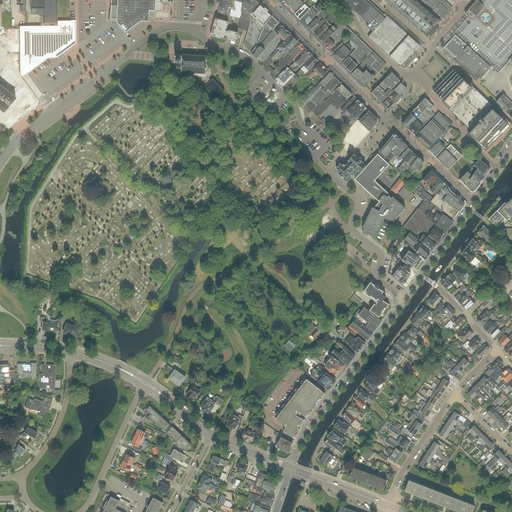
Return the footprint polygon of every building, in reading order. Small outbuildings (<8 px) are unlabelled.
[(42,0),(43,8),(43,14),(43,15),(43,22),(43,26),(48,26),(48,22),(53,22),(53,25),(56,25),(56,21),(57,21),(57,3),(56,0),(42,0)] [(124,33),(140,21),(148,21),(149,10),(155,11),(155,10),(155,0),(111,0),(110,19),(116,19),(116,21),(117,22),(124,33)] [(155,10),(162,11),(162,2),(172,3),(172,2),(172,0),(155,0),(155,10)] [(221,0),(217,14),(216,18),(228,21),(230,9),(234,9),(234,0),(221,0)] [(243,2),(242,2),(242,0),(235,0),(235,10),(231,9),(230,16),(233,17),(234,17),(240,18),(241,16),(241,17),(241,16),(241,14),(242,10),(241,10),(243,2)] [(241,17),(241,16),(240,18),(241,18),(240,20),(240,25),(245,26),(251,0),(242,0),(242,2),(243,2),(241,10),(242,10),(241,14),(241,16),(241,17)] [(254,10),(260,4),(260,3),(260,4),(255,0),(254,0),(251,0),(245,26),(250,27),(250,26),(251,14),(253,11),(254,10)] [(294,13),(306,0),(285,0),(285,3),(294,12),(294,13)] [(310,9),(314,6),(321,13),(325,9),(319,3),(317,5),(315,3),(318,0),(309,0),(295,14),(301,19),(310,9)] [(342,0),(354,10),(363,0),(342,0)] [(363,0),(354,10),(361,17),(372,6),(365,0),(363,0)] [(390,0),(430,35),(431,36),(439,27),(437,25),(441,21),(438,18),(438,19),(420,3),(417,0),(390,0)] [(465,15),(467,17),(454,33),(456,35),(486,62),(491,67),(498,73),(509,61),(511,63),(511,0),(478,0),(478,1),(468,11),(465,15)] [(443,18),(450,10),(450,8),(443,2),(441,2),(433,11),(440,18),(440,19),(441,18),(443,18)] [(244,46),(253,55),(262,44),(259,41),(262,33),(261,33),(264,28),(263,27),(273,16),(260,4),(254,10),(253,11),(251,14),(250,26),(250,27),(249,28),(248,31),(244,46)] [(319,15),(321,13),(314,6),(310,9),(311,9),(301,19),(302,20),(303,20),(306,23),(305,24),(307,25),(318,14),(319,15)] [(379,12),(372,6),(361,17),(369,24),(379,12)] [(334,24),(334,25),(337,29),(343,23),(327,7),(316,18),(308,26),(308,27),(310,29),(311,28),(312,30),(312,31),(314,33),(314,32),(327,19),(331,22),(332,22),(334,24)] [(373,31),(385,18),(379,12),(369,24),(367,26),(373,31)] [(242,37),(245,26),(240,25),(239,28),(238,28),(237,31),(230,30),(231,22),(233,17),(230,16),(229,21),(228,21),(216,18),(211,36),(219,38),(226,40),(226,41),(240,45),(242,37)] [(262,33),(259,41),(262,44),(279,22),(280,22),(273,16),(263,27),(264,28),(261,33),(262,33)] [(389,18),(385,18),(373,31),(368,37),(390,56),(395,61),(402,67),(404,68),(405,68),(407,67),(408,67),(417,57),(417,55),(417,54),(417,53),(416,51),(415,50),(420,45),(415,40),(414,40),(409,36),(409,35),(408,35),(404,31),(403,30),(403,29),(399,26),(398,25),(398,26),(393,21),(392,21),(389,18)] [(19,72),(23,77),(25,76),(27,74),(48,58),(55,58),(56,57),(57,57),(60,55),(69,48),(69,26),(71,26),(71,21),(57,21),(56,21),(56,25),(56,26),(18,27),(18,29),(19,52),(19,72)] [(319,38),(320,39),(328,31),(334,24),(332,22),(331,22),(330,24),(328,21),(322,26),(315,33),(315,34),(318,37),(318,36),(320,37),(319,38)] [(258,57),(273,41),(283,31),(285,28),(279,22),(262,44),(253,55),(257,59),(258,57)] [(343,23),(337,29),(332,34),(324,43),(324,42),(325,43),(327,41),(328,42),(326,44),(327,44),(326,45),(327,45),(326,45),(327,44),(328,45),(328,46),(327,46),(329,48),(330,49),(349,29),(343,23)] [(334,25),(334,24),(328,31),(320,39),(324,42),(324,43),(332,34),(337,29),(334,25)] [(272,48),(276,44),(278,42),(283,36),(284,37),(289,31),(286,29),(285,30),(284,29),(283,31),(273,41),(258,57),(260,59),(271,49),(272,48)] [(351,30),(349,29),(330,49),(331,50),(345,36),(351,30)] [(372,50),(351,30),(345,36),(358,47),(353,52),(342,63),(346,67),(347,66),(349,68),(348,69),(351,72),(366,56),(369,53),(372,50)] [(260,59),(264,62),(278,48),(285,41),(292,34),(289,31),(284,37),(283,36),(278,42),(276,44),(272,48),(271,49),(260,59)] [(485,74),(491,67),(486,62),(456,35),(454,33),(441,47),(443,49),(441,51),(454,62),(455,61),(473,76),(479,69),(484,73),(485,74)] [(285,41),(278,48),(285,55),(286,54),(287,54),(299,42),(298,41),(297,40),(296,40),(293,37),(293,36),(292,34),(285,41)] [(347,38),(345,36),(331,50),(332,51),(332,50),(333,51),(332,51),(334,53),(343,45),(344,44),(344,43),(343,42),(347,38)] [(344,43),(344,44),(344,45),(349,50),(354,45),(347,38),(343,42),(344,43)] [(287,54),(294,61),(302,52),(302,51),(303,50),(303,51),(306,48),(305,48),(303,46),(303,45),(302,46),(301,45),(301,44),(299,42),(287,54)] [(349,50),(344,45),(335,54),(334,55),(341,62),(351,52),(356,47),(354,45),(349,50)] [(279,61),(285,55),(278,48),(264,62),(262,64),(266,68),(274,60),(276,58),(279,61)] [(307,50),(306,49),(284,73),(280,76),(278,78),(282,82),(282,81),(285,83),(301,67),(312,55),(310,53),(309,51),(309,52),(307,50)] [(372,50),(372,51),(372,50),(369,53),(366,56),(367,57),(352,73),(353,74),(358,78),(360,76),(378,56),(372,50)] [(176,61),(176,62),(177,62),(178,62),(178,64),(177,64),(177,68),(182,68),(182,70),(181,70),(181,71),(182,71),(182,72),(183,72),(183,71),(188,72),(189,72),(190,72),(190,77),(201,78),(200,81),(206,86),(205,87),(217,99),(224,91),(213,80),(212,81),(210,78),(210,69),(210,65),(207,65),(207,64),(207,63),(207,61),(207,60),(207,57),(207,56),(207,55),(206,55),(201,55),(200,55),(195,55),(194,55),(190,54),(188,54),(184,54),(183,54),(182,54),(182,55),(181,55),(177,55),(176,55),(176,56),(176,57),(176,58),(177,58),(177,59),(176,59),(176,60),(176,61)] [(283,72),(294,61),(287,54),(280,62),(276,65),(283,72)] [(379,57),(378,56),(360,76),(358,78),(358,79),(359,79),(365,85),(375,75),(377,74),(384,67),(386,64),(379,57)] [(312,67),(318,61),(314,57),(304,66),(309,71),(312,68),(312,67)] [(320,62),(308,76),(313,80),(318,74),(321,76),(323,74),(324,75),(329,69),(320,62)] [(0,130),(8,118),(3,111),(5,110),(8,106),(12,103),(12,102),(16,105),(15,105),(23,110),(36,102),(16,72),(4,64),(0,70),(0,130)] [(278,74),(280,76),(284,73),(278,68),(275,71),(278,74)] [(449,109),(472,86),(473,85),(466,78),(465,80),(454,69),(433,90),(444,101),(443,103),(449,109)] [(473,76),(472,77),(476,81),(484,73),(479,69),(473,76)] [(372,92),(378,98),(389,87),(391,85),(394,89),(402,82),(392,72),(383,81),(383,82),(372,92)] [(302,102),(306,106),(334,77),(335,77),(330,73),(315,88),(302,102)] [(334,77),(306,106),(313,112),(324,100),(341,83),(341,82),(340,83),(334,77)] [(403,81),(402,82),(394,89),(392,91),(388,95),(396,104),(404,97),(404,93),(407,90),(404,86),(404,82),(403,81)] [(324,100),(313,112),(318,117),(332,104),(337,110),(348,99),(347,98),(350,96),(352,94),(351,93),(350,94),(346,90),(346,89),(342,86),(343,85),(342,84),(341,85),(341,84),(341,85),(338,88),(325,101),(324,100)] [(190,89),(185,85),(182,89),(187,93),(190,89)] [(494,107),(472,86),(449,109),(471,130),(486,115),(494,107)] [(388,95),(392,91),(389,87),(378,98),(381,102),(382,102),(388,95)] [(511,102),(504,94),(496,101),(506,112),(511,117),(511,102)] [(396,104),(388,95),(382,102),(390,110),(396,104)] [(346,129),(348,131),(358,121),(356,119),(366,108),(366,107),(365,107),(359,101),(354,96),(341,110),(344,113),(342,115),(345,118),(348,120),(345,123),(349,126),(346,129)] [(432,109),(434,107),(425,98),(403,121),(403,124),(415,135),(434,114),(432,112),(432,109)] [(471,131),(471,130),(468,134),(486,151),(511,124),(494,107),(486,115),(471,131)] [(428,149),(453,124),(444,115),(443,116),(439,112),(416,136),(428,149)] [(455,138),(459,135),(454,130),(450,133),(455,138)] [(442,139),(445,136),(443,134),(438,139),(438,140),(429,149),(428,150),(429,150),(430,151),(431,151),(431,152),(432,153),(435,156),(436,157),(436,156),(448,144),(442,139)] [(392,151),(402,141),(396,135),(393,135),(379,152),(380,153),(385,158),(390,152),(389,151),(390,149),(392,151)] [(402,141),(392,151),(393,152),(387,158),(390,161),(390,162),(392,164),(398,157),(397,156),(407,146),(402,141)] [(449,169),(455,163),(457,161),(463,155),(451,144),(437,158),(449,169)] [(403,159),(411,150),(410,151),(409,150),(410,150),(407,147),(393,163),(392,164),(396,168),(402,162),(401,162),(403,159)] [(401,172),(403,174),(404,173),(410,166),(418,156),(417,155),(415,156),(414,154),(413,155),(412,153),(412,152),(412,151),(402,162),(397,168),(401,172)] [(367,167),(365,165),(366,165),(354,154),(348,160),(350,162),(346,166),(342,162),(337,168),(340,171),(338,173),(341,176),(340,177),(343,180),(344,179),(347,182),(353,175),(356,178),(359,182),(358,182),(379,202),(374,208),(372,207),(363,227),(365,228),(363,232),(363,233),(363,234),(368,236),(369,234),(375,238),(385,218),(393,222),(405,208),(393,197),(392,198),(388,195),(374,181),(389,165),(381,158),(370,170),(367,167)] [(410,166),(404,173),(405,173),(403,174),(408,179),(423,162),(421,161),(421,160),(422,160),(418,156),(410,166)] [(484,175),(490,169),(480,159),(475,165),(484,175)] [(477,169),(470,180),(466,185),(471,190),(472,190),(474,190),(485,176),(477,169)] [(432,182),(437,177),(438,177),(431,171),(420,182),(420,181),(412,190),(419,196),(425,190),(425,189),(432,182)] [(466,185),(470,180),(468,178),(470,174),(467,172),(460,179),(462,181),(463,180),(463,181),(463,182),(465,184),(466,185)] [(438,177),(437,177),(433,182),(431,184),(434,187),(432,189),(431,188),(430,189),(435,194),(444,184),(444,185),(445,185),(445,183),(444,183),(443,182),(442,183),(441,182),(441,181),(439,179),(440,179),(438,177)] [(405,183),(400,179),(391,190),(392,191),(393,190),(397,193),(405,183)] [(452,191),(450,189),(445,184),(445,185),(434,197),(435,197),(433,200),(432,199),(431,201),(453,219),(459,211),(463,206),(462,205),(462,204),(462,203),(459,201),(460,199),(457,196),(455,194),(452,191)] [(415,195),(411,192),(408,188),(405,186),(400,191),(404,195),(402,196),(408,202),(415,195)] [(425,216),(431,221),(436,225),(444,232),(445,232),(453,221),(443,214),(444,213),(422,194),(419,197),(424,201),(418,209),(425,216)] [(511,198),(509,202),(507,204),(505,202),(488,219),(493,222),(497,227),(505,219),(507,220),(511,215),(511,198)] [(424,234),(426,235),(436,245),(436,244),(438,242),(438,241),(441,238),(441,237),(440,236),(441,234),(443,235),(443,234),(444,234),(444,233),(441,231),(441,232),(440,231),(440,230),(430,222),(431,221),(425,216),(418,209),(404,226),(415,235),(420,230),(424,234)] [(484,225),(477,233),(488,242),(494,234),(490,230),(490,231),(484,225)] [(411,247),(415,251),(425,259),(427,257),(426,256),(427,255),(428,256),(430,253),(418,242),(417,243),(416,243),(415,244),(414,243),(415,243),(418,239),(410,232),(405,240),(412,246),(412,247),(411,247)] [(436,245),(426,235),(424,234),(422,236),(419,240),(431,251),(432,251),(432,250),(433,249),(433,248),(431,247),(432,246),(434,247),(435,245),(436,245)] [(477,251),(483,243),(480,240),(479,240),(474,236),(467,246),(480,257),(481,255),(477,251)] [(407,247),(407,248),(400,257),(401,259),(403,261),(404,262),(406,263),(407,261),(414,267),(417,263),(416,262),(420,258),(413,253),(415,251),(411,247),(412,247),(407,243),(404,246),(407,247)] [(479,261),(481,259),(476,254),(467,246),(461,254),(467,259),(466,260),(470,263),(475,257),(479,261)] [(410,274),(410,273),(410,272),(408,270),(408,271),(405,269),(406,268),(404,266),(403,267),(401,266),(398,270),(397,270),(392,276),(396,280),(398,281),(399,281),(404,285),(407,280),(406,279),(410,274)] [(463,281),(466,278),(464,276),(467,273),(465,270),(464,270),(460,266),(459,266),(457,268),(455,268),(454,270),(453,271),(463,281)] [(446,277),(451,284),(455,280),(459,284),(462,282),(453,272),(451,274),(450,273),(446,277)] [(316,286),(310,294),(334,311),(345,297),(347,299),(352,291),(329,274),(319,288),(316,286)] [(502,279),(506,283),(510,279),(506,275),(502,279)] [(451,284),(446,277),(441,281),(447,288),(451,284)] [(385,302),(387,300),(386,297),(382,294),(384,291),(371,282),(364,291),(374,299),(375,298),(377,300),(370,310),(379,317),(389,304),(385,302)] [(462,305),(463,306),(471,299),(469,297),(473,293),(472,292),(469,290),(466,294),(466,293),(462,297),(463,298),(459,302),(459,303),(459,304),(460,305),(462,305)] [(430,298),(431,299),(428,302),(432,305),(440,297),(435,292),(430,298)] [(358,306),(362,301),(354,295),(350,300),(358,306)] [(471,299),(463,306),(464,308),(464,309),(466,310),(467,310),(467,311),(475,303),(471,299)] [(446,308),(443,305),(439,310),(442,314),(445,311),(450,317),(455,312),(448,305),(446,308)] [(429,315),(431,316),(436,321),(438,319),(433,314),(423,306),(418,313),(426,320),(429,315)] [(382,321),(365,307),(361,311),(359,309),(354,316),(373,332),(382,321)] [(492,315),(493,316),(496,313),(495,312),(496,311),(494,309),(490,313),(487,310),(485,312),(481,316),(482,317),(479,320),(477,320),(477,322),(479,322),(483,326),(487,322),(486,320),(492,315)] [(411,322),(418,328),(418,327),(421,329),(424,326),(426,327),(432,332),(435,329),(432,325),(430,324),(428,323),(424,319),(417,314),(411,322)] [(466,320),(463,317),(462,318),(460,316),(454,322),(458,326),(456,328),(457,330),(466,320)] [(505,321),(503,322),(506,324),(511,318),(510,316),(505,321)] [(50,324),(51,318),(46,318),(41,317),(40,322),(43,323),(42,330),(44,330),(44,331),(45,331),(45,332),(46,332),(49,332),(50,324)] [(50,320),(51,318),(50,324),(49,332),(53,333),(54,332),(56,332),(57,332),(58,325),(60,325),(61,320),(57,319),(57,320),(50,320)] [(362,324),(361,323),(355,318),(351,324),(369,339),(370,336),(371,335),(373,333),(364,325),(363,326),(361,325),(362,324)] [(452,325),(454,324),(451,321),(445,327),(449,331),(453,327),(452,325)] [(489,334),(499,324),(496,321),(493,324),(490,321),(487,324),(488,325),(484,329),(489,334)] [(76,336),(77,337),(78,331),(82,332),(83,327),(78,326),(78,325),(76,324),(73,324),(72,324),(72,325),(70,325),(70,324),(70,323),(66,322),(66,324),(64,333),(68,334),(69,333),(71,333),(71,335),(73,336),(76,337),(76,336)] [(311,331),(316,327),(312,322),(307,327),(311,331)] [(327,328),(321,323),(316,328),(317,328),(315,330),(311,335),(314,338),(318,333),(317,332),(319,330),(322,333),(327,328)] [(342,324),(340,326),(336,331),(343,337),(342,338),(346,341),(350,345),(350,344),(351,345),(351,346),(354,348),(354,349),(355,350),(358,352),(360,350),(360,349),(361,348),(362,348),(362,347),(363,345),(364,345),(365,343),(366,343),(365,342),(365,343),(342,324)] [(366,342),(369,339),(351,325),(349,328),(348,328),(358,336),(358,335),(366,342),(367,342),(366,342)] [(420,331),(419,331),(412,326),(411,327),(411,329),(410,330),(409,330),(407,332),(414,338),(418,332),(419,333),(418,334),(422,337),(424,335),(420,331)] [(497,339),(508,329),(505,327),(501,331),(498,328),(491,335),(491,336),(492,337),(493,337),(494,338),(495,337),(497,339)] [(463,342),(472,333),(467,328),(463,332),(462,331),(457,336),(463,342)] [(405,332),(398,340),(407,346),(413,339),(405,332)] [(510,340),(511,338),(511,333),(508,338),(504,334),(502,336),(502,338),(498,341),(498,342),(499,344),(501,346),(500,346),(501,346),(503,346),(510,340)] [(468,341),(463,345),(467,349),(470,346),(473,350),(480,343),(475,337),(470,343),(468,341)] [(407,346),(398,340),(394,345),(404,354),(409,348),(407,346)] [(342,351),(352,359),(353,358),(353,357),(354,357),(355,356),(350,351),(350,352),(349,351),(339,341),(336,344),(342,349),(343,348),(344,349),(342,351)] [(414,352),(417,349),(411,344),(408,347),(414,352)] [(479,349),(477,352),(476,352),(477,352),(471,357),(473,359),(477,355),(477,356),(477,355),(479,358),(481,356),(489,348),(485,344),(480,350),(479,349)] [(395,362),(402,354),(394,347),(387,355),(395,362)] [(338,357),(336,359),(342,364),(344,362),(347,365),(348,364),(352,359),(342,351),(340,354),(334,349),(332,352),(338,357)] [(344,365),(342,364),(336,359),(331,354),(325,361),(327,363),(325,365),(330,369),(329,371),(330,372),(331,371),(336,375),(341,369),(343,368),(344,367),(344,366),(344,365)] [(399,370),(401,368),(387,355),(382,362),(391,370),(395,365),(399,370)] [(464,358),(459,363),(464,368),(469,363),(464,358)] [(489,376),(503,363),(499,359),(490,367),(492,369),(491,370),(489,369),(485,373),(489,376)] [(454,367),(449,362),(447,360),(445,362),(450,367),(450,368),(452,370),(450,372),(455,377),(459,373),(454,367)] [(459,373),(464,368),(459,363),(457,365),(455,363),(455,364),(451,360),(449,362),(454,367),(459,373)] [(36,378),(36,363),(30,363),(30,365),(23,365),(23,364),(17,364),(17,372),(22,372),(22,369),(28,370),(28,369),(31,369),(31,378),(36,378)] [(4,376),(14,376),(14,370),(9,370),(8,364),(0,364),(0,395),(1,395),(1,392),(0,391),(0,373),(4,373),(4,376)] [(336,377),(319,364),(311,375),(328,388),(336,377)] [(54,388),(54,376),(55,365),(50,365),(50,368),(43,367),(43,375),(40,374),(40,387),(54,388)] [(180,386),(186,377),(184,376),(183,376),(180,374),(181,374),(180,373),(180,374),(168,365),(166,368),(173,373),(170,378),(180,386)] [(500,376),(504,380),(511,372),(508,368),(504,372),(499,367),(490,376),(495,381),(500,376)] [(480,381),(490,390),(492,388),(487,383),(490,381),(485,376),(480,381)] [(378,388),(381,384),(371,377),(364,386),(376,395),(379,391),(375,388),(376,387),(378,388)] [(437,378),(435,380),(447,388),(450,382),(444,378),(442,382),(437,378)] [(276,419),(286,426),(284,431),(293,436),(295,434),(297,435),(305,420),(298,416),(301,413),(307,417),(325,393),(307,379),(276,419)] [(200,393),(201,392),(195,388),(198,384),(193,380),(190,385),(192,387),(186,394),(192,399),(193,400),(193,399),(196,394),(198,395),(199,395),(200,393)] [(436,390),(443,394),(447,388),(435,380),(434,383),(436,385),(434,388),(436,390)] [(490,390),(480,381),(476,385),(481,390),(483,387),(488,392),(490,390)] [(481,390),(476,385),(472,389),(477,394),(480,397),(483,400),(486,398),(484,395),(483,396),(479,392),(481,390)] [(372,401),(374,399),(361,389),(358,393),(359,394),(358,396),(365,402),(368,398),(372,401)] [(478,400),(480,397),(477,394),(472,389),(468,394),(472,398),(472,399),(474,402),(475,401),(477,403),(480,401),(478,400)] [(436,390),(433,395),(439,399),(443,394),(436,390)] [(429,401),(435,405),(439,399),(433,395),(429,401)] [(200,407),(208,413),(215,403),(221,406),(224,401),(217,396),(216,397),(215,397),(212,401),(207,397),(205,400),(200,407)] [(361,409),(365,405),(356,396),(353,399),(355,400),(354,401),(361,409)] [(28,398),(25,407),(38,412),(37,415),(42,416),(45,410),(48,411),(52,399),(47,397),(44,397),(43,401),(35,399),(35,398),(34,398),(34,400),(28,398)] [(493,403),(495,405),(501,399),(498,397),(493,403)] [(431,411),(435,405),(429,401),(427,404),(422,401),(420,403),(431,411)] [(428,416),(431,411),(420,403),(418,405),(421,407),(418,411),(421,413),(422,412),(428,416)] [(362,418),(364,416),(352,404),(346,409),(355,418),(358,415),(362,418)] [(146,414),(143,418),(142,421),(148,424),(150,418),(155,422),(156,421),(177,441),(176,443),(185,448),(184,448),(188,450),(191,444),(152,408),(153,407),(150,405),(145,410),(147,412),(146,414)] [(500,408),(498,406),(496,408),(493,406),(491,408),(486,413),(491,417),(500,408)] [(500,408),(491,417),(495,421),(500,416),(498,414),(504,408),(502,406),(500,408)] [(351,424),(355,419),(347,411),(342,416),(351,424)] [(241,422),(245,414),(241,412),(240,416),(239,415),(239,417),(234,415),(234,416),(233,415),(232,416),(230,416),(228,421),(229,421),(227,425),(228,425),(227,426),(231,428),(232,427),(233,427),(235,428),(238,421),(241,422)] [(407,421),(407,422),(418,429),(422,424),(416,420),(417,419),(418,420),(419,417),(411,412),(408,417),(412,420),(411,421),(410,420),(409,422),(407,421)] [(451,417),(462,425),(464,423),(458,419),(460,415),(454,412),(451,417)] [(495,421),(499,426),(509,416),(506,414),(502,419),(500,416),(495,421)] [(509,416),(499,426),(504,430),(510,423),(508,421),(510,418),(509,416)] [(462,425),(451,417),(447,423),(453,427),(455,424),(457,425),(455,428),(458,430),(460,427),(462,425)] [(351,428),(351,427),(350,426),(344,422),(344,423),(339,420),(334,427),(345,434),(349,427),(351,428)] [(471,423),(466,420),(462,425),(467,428),(471,423)] [(418,429),(407,422),(406,424),(409,426),(408,427),(411,429),(409,431),(406,428),(405,429),(403,427),(401,430),(409,435),(410,432),(415,435),(418,429)] [(16,437),(18,439),(28,434),(34,438),(37,433),(30,428),(32,425),(30,423),(24,432),(16,437)] [(443,428),(449,432),(453,427),(447,423),(443,428)] [(390,430),(399,436),(402,431),(393,425),(390,430)] [(252,442),(256,433),(253,432),(254,430),(253,428),(249,426),(248,430),(245,429),(244,430),(244,431),(244,432),(242,437),(245,439),(246,440),(245,441),(249,442),(249,441),(250,441),(252,442)] [(468,438),(469,440),(479,431),(474,426),(469,431),(472,434),(468,438)] [(454,436),(451,434),(449,433),(449,432),(443,428),(439,434),(445,438),(447,435),(449,437),(450,436),(453,438),(454,436)] [(342,440),(343,439),(345,437),(334,429),(332,430),(327,437),(333,441),(335,439),(337,440),(336,443),(339,445),(342,447),(345,443),(342,440)] [(138,430),(135,436),(137,437),(145,441),(146,438),(147,439),(149,435),(138,430)] [(484,435),(479,431),(469,440),(471,442),(474,439),(475,440),(476,438),(479,440),(484,435)] [(16,442),(18,439),(16,437),(13,435),(11,439),(12,440),(8,444),(16,451),(14,452),(20,457),(25,450),(18,444),(18,443),(16,442)] [(488,440),(484,435),(479,440),(483,445),(488,440)] [(143,444),(145,441),(137,437),(135,436),(132,443),(135,445),(134,448),(140,451),(142,448),(139,447),(141,442),(143,444)] [(401,436),(398,440),(397,442),(406,448),(410,442),(401,436)] [(291,452),(292,449),(291,449),(291,447),(293,443),(288,440),(288,441),(286,440),(281,437),(277,447),(286,451),(286,452),(286,451),(288,452),(288,453),(289,452),(290,452),(291,452)] [(336,443),(329,438),(325,444),(331,448),(330,449),(334,452),(336,449),(342,454),(345,450),(339,445),(336,443)] [(397,445),(388,439),(386,442),(395,448),(397,445)] [(431,447),(441,455),(443,452),(440,451),(441,450),(438,449),(441,445),(443,447),(445,444),(439,440),(437,443),(435,441),(431,447)] [(493,445),(488,440),(483,445),(484,445),(482,447),(479,449),(482,452),(486,447),(488,450),(493,445)] [(431,447),(427,453),(433,457),(435,454),(437,455),(440,457),(441,455),(431,447)] [(389,448),(387,450),(399,458),(401,456),(399,455),(401,452),(403,453),(396,449),(394,451),(389,448)] [(160,454),(165,457),(171,460),(172,461),(174,458),(182,462),(185,455),(174,449),(171,456),(162,451),(160,454)] [(387,450),(386,452),(388,453),(387,453),(391,456),(389,459),(396,464),(396,463),(395,463),(397,460),(398,460),(399,458),(387,450)] [(499,460),(503,455),(499,450),(494,455),(496,457),(495,459),(494,459),(487,466),(490,469),(495,464),(499,460)] [(327,466),(334,456),(326,451),(320,461),(327,466)] [(379,455),(387,461),(389,458),(384,455),(384,454),(381,452),(379,455)] [(427,453),(423,459),(429,463),(429,462),(431,464),(434,466),(436,464),(433,462),(433,461),(431,460),(433,457),(427,453)] [(126,454),(124,461),(132,465),(135,458),(126,454)] [(211,461),(212,461),(211,464),(210,463),(207,469),(213,472),(216,464),(219,465),(219,464),(222,466),(224,467),(223,470),(225,471),(229,462),(226,461),(226,462),(221,460),(221,459),(214,455),(211,461)] [(503,465),(508,460),(503,455),(499,460),(495,464),(497,466),(500,462),(503,465)] [(171,460),(165,457),(162,463),(167,465),(166,466),(169,467),(168,471),(176,475),(178,471),(177,471),(178,469),(169,464),(171,460)] [(425,468),(429,463),(423,459),(419,464),(425,468)] [(504,474),(507,471),(508,470),(511,465),(511,463),(508,460),(503,465),(506,468),(502,472),(504,474)] [(130,471),(132,465),(124,461),(121,467),(130,471)] [(245,473),(248,465),(248,464),(248,463),(245,462),(245,463),(240,461),(237,469),(245,473)] [(176,475),(168,471),(161,467),(159,470),(166,473),(165,476),(173,481),(176,475)] [(358,469),(353,467),(352,470),(349,476),(350,477),(350,476),(354,478),(354,477),(357,478),(356,480),(357,480),(357,479),(359,480),(359,481),(360,479),(362,480),(362,481),(366,483),(370,474),(358,469)] [(251,484),(254,486),(255,485),(274,492),(275,491),(276,489),(276,488),(277,485),(276,484),(269,481),(271,475),(260,471),(255,483),(252,481),(251,484)] [(377,477),(370,474),(366,483),(367,483),(371,485),(371,484),(374,485),(373,486),(374,486),(376,487),(376,486),(379,487),(379,488),(383,489),(383,490),(387,480),(383,479),(377,477)] [(204,483),(216,489),(217,487),(214,486),(211,484),(212,483),(211,483),(213,479),(204,475),(201,481),(205,483),(204,483)] [(163,480),(162,479),(157,477),(157,476),(155,476),(154,478),(160,482),(160,483),(161,484),(159,489),(167,493),(170,487),(162,482),(161,482),(163,480)] [(240,482),(233,478),(231,484),(238,487),(240,482)] [(215,491),(216,489),(204,483),(205,483),(201,481),(200,480),(198,484),(199,484),(197,488),(207,493),(209,488),(212,490),(215,491)] [(414,494),(421,497),(425,486),(409,480),(405,491),(412,493),(414,494)] [(255,486),(254,486),(251,484),(249,488),(254,489),(253,492),(261,494),(260,496),(253,494),(251,499),(272,506),(275,497),(269,495),(270,491),(255,486)] [(430,500),(437,503),(442,492),(425,486),(421,497),(428,499),(431,500),(430,500)] [(447,507),(454,509),(458,499),(442,492),(437,503),(445,506),(445,505),(447,506),(447,507)] [(125,511),(130,503),(121,498),(120,501),(111,496),(110,499),(109,498),(108,499),(107,500),(106,501),(106,503),(105,504),(105,505),(104,506),(104,507),(103,508),(103,509),(102,511),(104,511),(103,511),(158,511),(163,502),(153,497),(145,511),(125,511)] [(217,501),(209,497),(206,504),(213,507),(217,501)] [(472,511),(475,505),(458,499),(454,509),(460,511),(461,511),(462,511),(472,511)] [(199,504),(191,500),(184,511),(197,511),(199,509),(197,508),(199,504)] [(269,511),(271,509),(262,506),(262,505),(257,503),(257,502),(254,501),(253,503),(256,504),(254,511),(250,510),(248,511),(269,511)]
